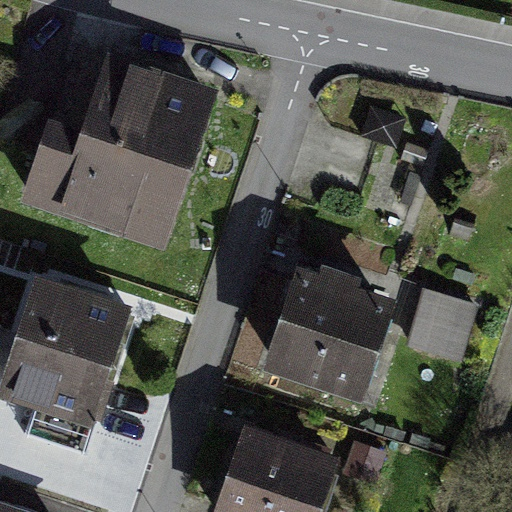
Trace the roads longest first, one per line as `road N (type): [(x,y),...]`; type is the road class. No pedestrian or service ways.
road 1 (residential): [(314,36),(160,511)]
road 2 (residential): [(314,36),(511,77)]
road 3 (residential): [(154,0),(314,36)]
